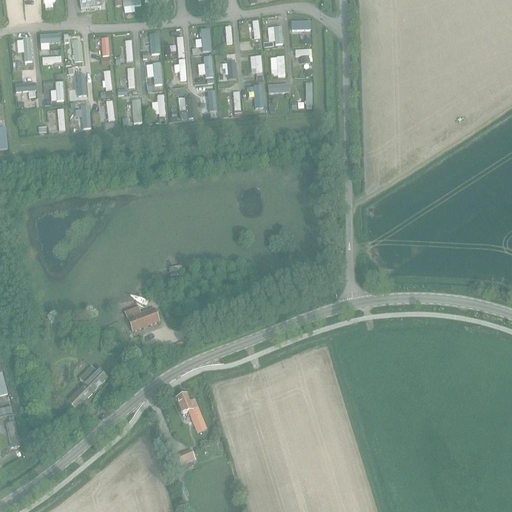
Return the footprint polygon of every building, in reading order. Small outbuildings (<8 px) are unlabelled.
[(100,0),(78,0),(80,12),(102,9),(100,0)] [(139,0),(132,0),(122,1),(123,9),(140,7),(139,0)] [(281,29),(273,29),(275,46),(282,46),(281,29)] [(208,32),(202,33),(204,53),(210,53),(208,32)] [(149,36),(151,56),(159,56),(157,35),(149,36)] [(109,58),(108,40),(101,40),(102,58),(109,58)] [(72,43),(74,65),(82,64),(80,42),(72,43)] [(309,60),(311,59),(311,51),(308,51),(295,52),(295,58),(300,58),(300,66),(309,65),(309,60)] [(277,79),(285,79),(284,58),(276,59),(277,79)] [(212,79),(210,59),(204,60),(206,79),(212,79)] [(154,87),(162,86),(160,65),(152,66),(154,87)] [(103,73),(105,92),(111,91),(109,73),(103,73)] [(55,84),(56,103),(64,102),(62,84),(55,84)] [(15,94),(35,93),(35,85),(15,86),(15,94)] [(287,86),(268,88),(268,95),(287,93),(287,86)] [(193,119),(191,100),(185,101),(187,120),(193,119)] [(140,102),(131,103),(133,125),(142,125),(140,102)] [(114,122),(112,103),(106,104),(108,122),(114,122)] [(154,310),(127,320),(132,333),(159,323),(154,310)] [(75,412),(106,379),(98,371),(96,373),(90,368),(78,380),(84,386),(67,404),(75,412)] [(196,424),(195,421),(197,420),(193,411),(197,409),(194,400),(189,402),(187,395),(175,400),(181,415),(188,413),(191,422),(192,422),(193,425),(196,424)] [(182,466),(195,461),(191,451),(178,456),(182,466)]
